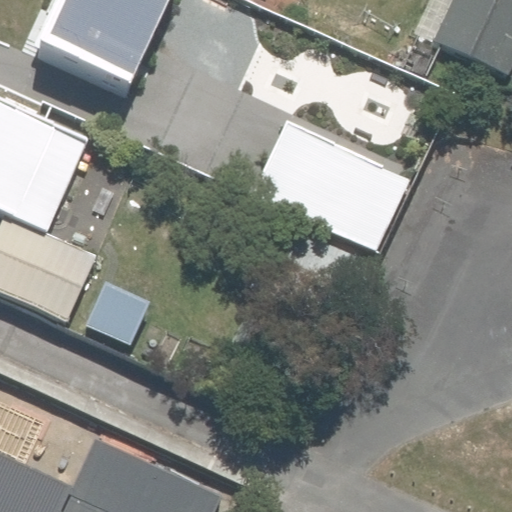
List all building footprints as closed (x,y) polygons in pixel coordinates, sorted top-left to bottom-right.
[(44,0),(21,50),(115,93),(157,0),(44,0)] [(511,0),(421,0),(406,36),(503,80),(511,58),(511,0)] [(86,143),(0,103),(0,218),(42,238),(86,143)] [(383,176),(278,125),(242,198),(348,249),(383,176)] [(42,238),(0,218),(0,297),(60,326),(92,261),(42,238)] [(142,306),(98,285),(78,329),(123,349),(142,306)] [(0,511),(22,511),(53,458),(28,444),(39,424),(0,402),(0,511)] [(184,511),(205,469),(90,416),(67,466),(166,511),(184,511)]
